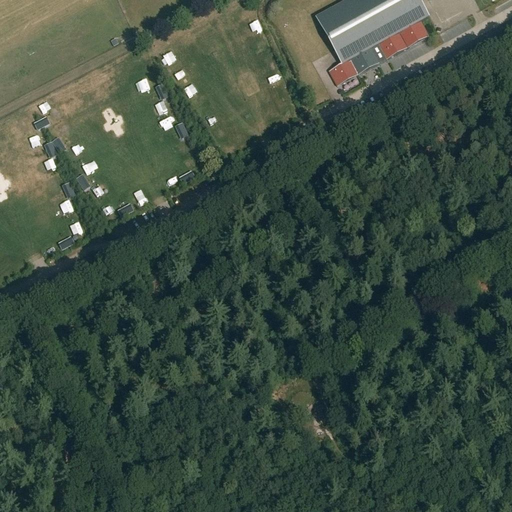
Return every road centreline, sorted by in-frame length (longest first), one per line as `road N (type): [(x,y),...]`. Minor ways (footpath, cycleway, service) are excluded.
road 1 (track): [(511,46),(0,327)]
road 2 (track): [(123,511),(24,314)]
road 3 (track): [(328,367),(511,265)]
